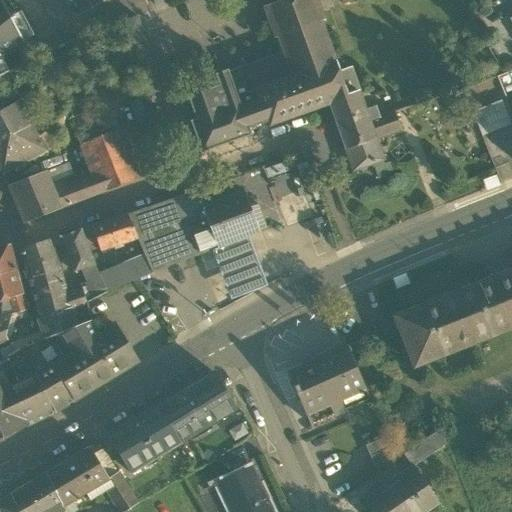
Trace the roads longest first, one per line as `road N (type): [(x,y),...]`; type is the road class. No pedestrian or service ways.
road 1 (residential): [(0,232),(34,234),(308,136),(357,266)]
road 2 (tertiary): [(235,327),(0,465)]
road 3 (residential): [(310,511),(235,327)]
road 4 (tertiary): [(511,203),(357,266)]
road 5 (tertiary): [(357,266),(235,327)]
